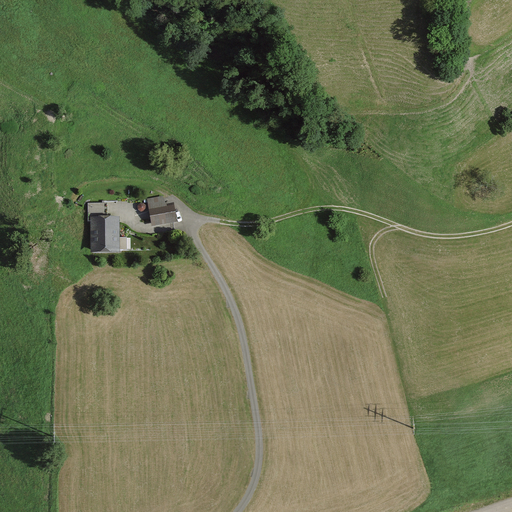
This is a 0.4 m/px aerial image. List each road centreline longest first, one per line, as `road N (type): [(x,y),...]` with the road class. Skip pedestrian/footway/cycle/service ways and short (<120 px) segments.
road 1 (unclassified): [(237,511),(258,471),(259,443),(239,320),(176,204),(162,194)]
road 2 (track): [(188,225),(252,224),(325,207),(432,235),(511,223)]
